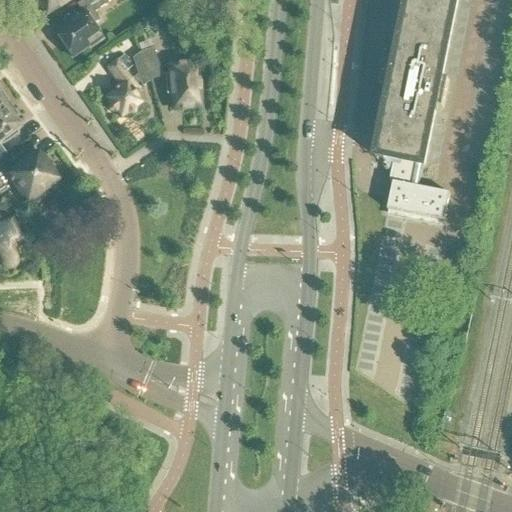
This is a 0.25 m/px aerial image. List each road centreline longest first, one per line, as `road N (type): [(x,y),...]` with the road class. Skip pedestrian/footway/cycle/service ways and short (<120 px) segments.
road 1 (residential): [(103,364),(128,252),(123,212),(0,26)]
road 2 (primary): [(303,336),(303,147),(317,0)]
road 3 (track): [(511,151),(472,353),(440,464)]
road 4 (primary): [(279,0),(261,166),(233,290)]
road 5 (tertiary): [(418,477),(317,430),(296,407)]
